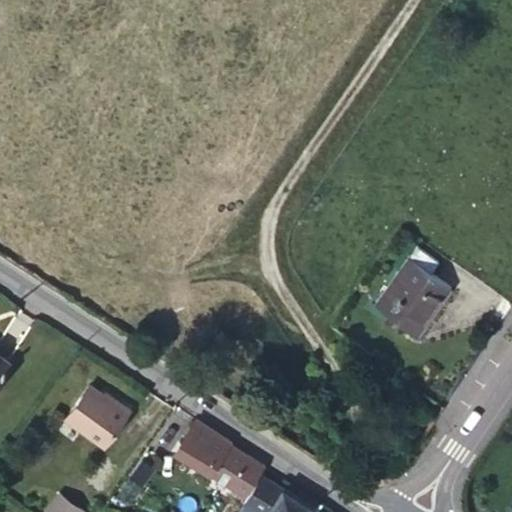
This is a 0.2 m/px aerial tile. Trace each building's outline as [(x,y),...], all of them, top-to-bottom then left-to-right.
[(441,260),(418,244),(410,255),(409,254),(376,302),(419,332),(453,285),(433,271),(441,260)] [(0,374),(10,360),(0,353),(0,374)] [(112,398),(87,380),(64,413),(104,441),(128,407),(113,396),(112,398)] [(234,439),(198,416),(176,450),(211,473),(232,442),(234,439)] [(247,497),(267,465),(232,442),(211,473),(245,496),(247,497)] [(18,454),(6,446),(0,452),(0,453),(12,462),(18,454)] [(323,511),(264,475),(249,499),(269,511),(323,511)] [(40,511),(77,511),(81,507),(58,489),(40,511)] [(255,511),(257,510),(246,502),(239,511),(255,511)]
